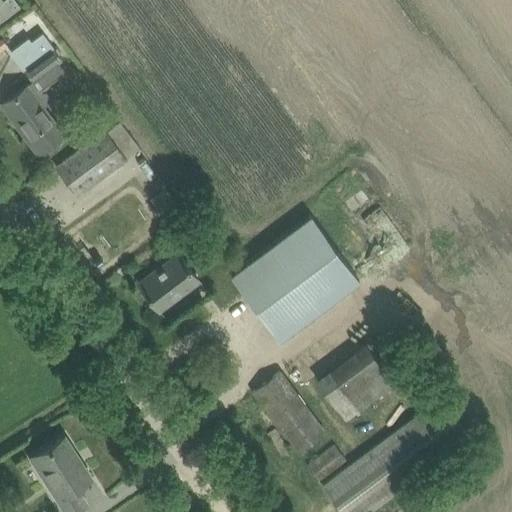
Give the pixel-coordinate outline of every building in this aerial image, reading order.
[(0,0),(0,17),(20,3),(17,0),(0,0)] [(0,34),(0,47),(39,18),(33,10),(0,34)] [(22,66),(32,79),(61,58),(51,45),(22,66)] [(18,90),(2,102),(13,117),(17,123),(38,151),(63,132),(52,118),(43,106),(50,101),(50,96),(46,90),(41,90),(33,79),(27,84),(18,90)] [(56,165),(78,193),(139,147),(119,120),(105,130),(104,129),(56,165)] [(164,186),(149,197),(160,213),(175,202),(164,186)] [(231,274),(279,338),(359,278),(311,214),(231,274)] [(139,281),(159,308),(199,278),(178,251),(139,281)] [(370,339),(319,375),(347,416),(399,380),(370,339)] [(252,390),(298,451),(325,431),(280,370),(252,390)] [(323,484),(343,511),(365,511),(468,435),(440,397),(323,484)] [(31,457),(66,511),(71,511),(86,502),(76,485),(91,475),(65,434),(31,457)] [(308,464),(318,478),(345,458),(335,444),(308,464)]
